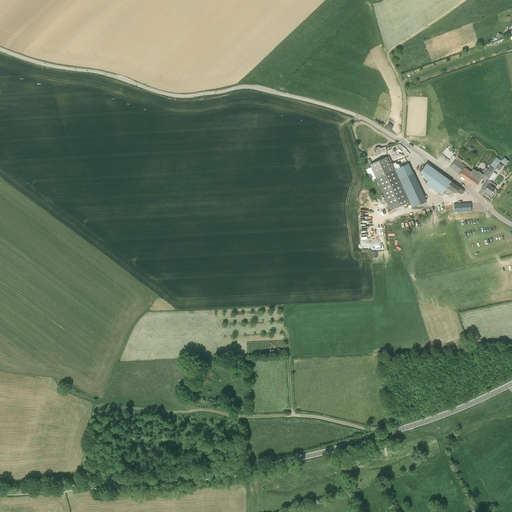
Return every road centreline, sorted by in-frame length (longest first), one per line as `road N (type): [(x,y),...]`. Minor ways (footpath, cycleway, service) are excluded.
road 1 (unclassified): [(0,492),(234,474),(421,422),(511,384)]
road 2 (track): [(403,142),(358,116),(255,87),(179,96),(0,49)]
road 3 (track): [(98,402),(399,429)]
road 4 (track): [(403,142),(404,95),(369,3)]
road 5 (unclassified): [(511,224),(403,142)]
